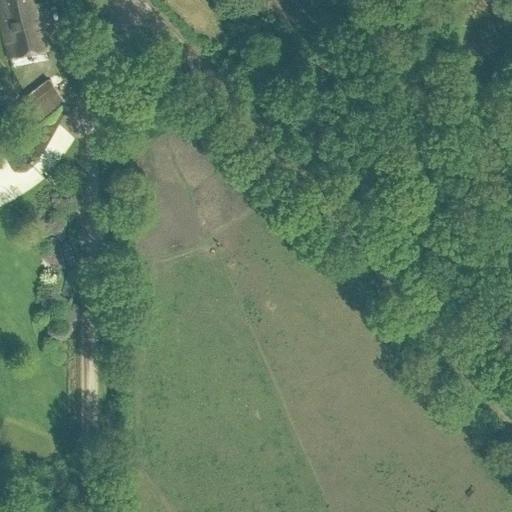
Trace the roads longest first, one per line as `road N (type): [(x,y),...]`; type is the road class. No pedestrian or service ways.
road 1 (unclassified): [(511,415),(130,0)]
road 2 (track): [(127,0),(101,48),(93,102),(91,511)]
